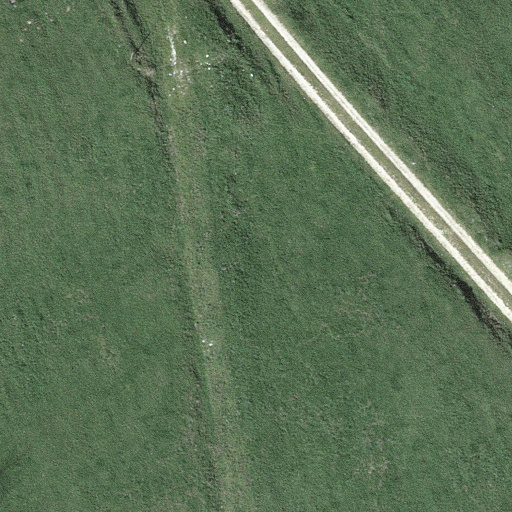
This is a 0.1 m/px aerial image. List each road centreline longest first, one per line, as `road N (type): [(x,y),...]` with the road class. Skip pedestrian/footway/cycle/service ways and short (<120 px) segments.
road 1 (track): [(235,511),(165,0)]
road 2 (track): [(238,0),(511,316)]
